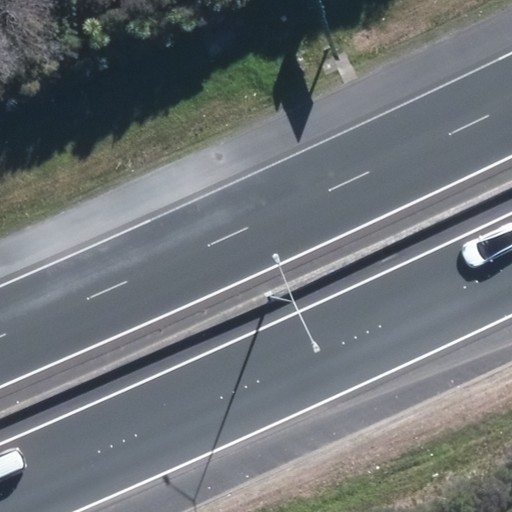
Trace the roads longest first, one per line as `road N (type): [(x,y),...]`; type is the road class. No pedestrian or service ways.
road 1 (motorway): [(511,250),(0,488)]
road 2 (motorway): [(0,325),(511,90)]
